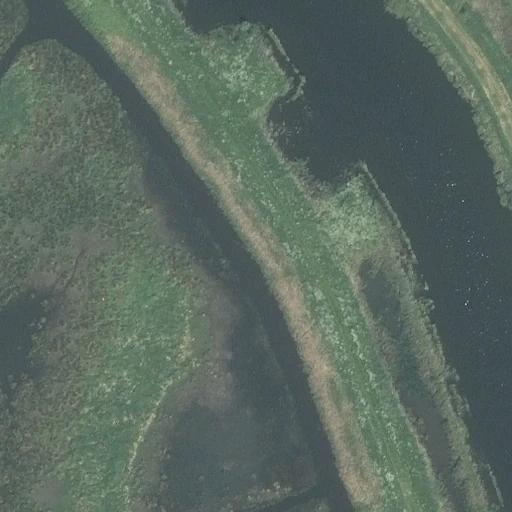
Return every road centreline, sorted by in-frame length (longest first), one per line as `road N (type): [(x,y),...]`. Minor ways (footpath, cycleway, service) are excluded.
road 1 (track): [(125,0),(289,225),(330,306),(408,511)]
road 2 (track): [(428,0),(511,120)]
